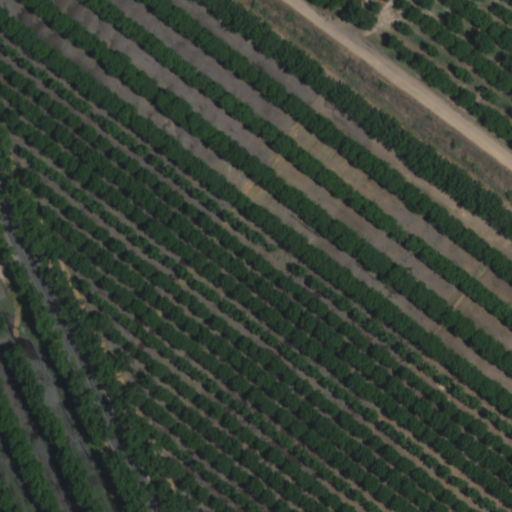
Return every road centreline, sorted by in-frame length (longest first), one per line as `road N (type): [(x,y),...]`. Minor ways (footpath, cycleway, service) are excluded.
road 1 (track): [(511,215),(228,0)]
road 2 (secondary): [(149,511),(0,211)]
road 3 (track): [(511,170),(285,0)]
